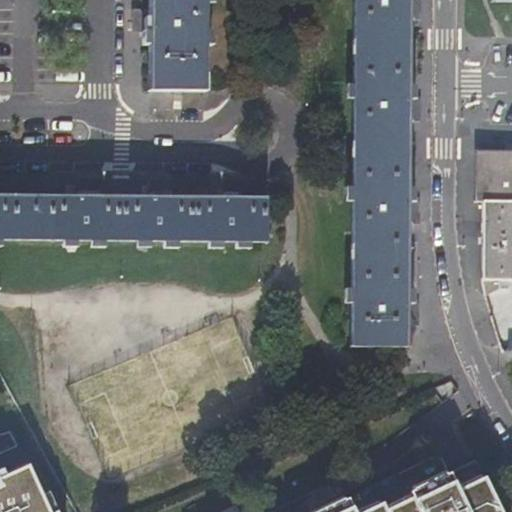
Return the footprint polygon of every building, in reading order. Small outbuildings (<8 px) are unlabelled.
[(145,0),(145,8),(145,33),(144,91),(200,92),(202,0),(145,0)] [(407,0),(352,0),(350,346),(405,347),(405,326),(405,302),(406,224),(406,197),(407,120),(407,97),(408,18),(407,0)] [(419,0),(407,0),(408,18),(420,18),(419,0)] [(145,33),(145,8),(132,7),(132,33),(145,33)] [(420,97),(407,97),(407,120),(419,120),(420,97)] [(511,153),(509,153),(474,153),(474,201),(472,201),(472,203),(480,203),(479,281),(511,280),(511,153)] [(148,198),(171,198),(172,178),(148,178),(148,198)] [(73,197),(96,197),(96,180),(73,179),(73,197)] [(219,199),(241,199),(242,180),(219,180),(219,199)] [(265,200),(241,199),(219,199),(171,198),(148,198),(96,197),(73,197),(0,195),(0,238),(264,243),(265,200)] [(418,197),(406,197),(406,224),(418,224),(418,197)] [(511,280),(479,281),(483,297),(487,313),(501,353),(511,353),(511,280)] [(405,302),(405,326),(416,327),(417,303),(405,302)] [(244,511),(240,502),(221,511),(503,511),(475,459),(451,472),(440,451),(353,497),(342,476),(274,511),(244,511)] [(20,511),(4,483),(0,485),(0,511),(20,511)]
